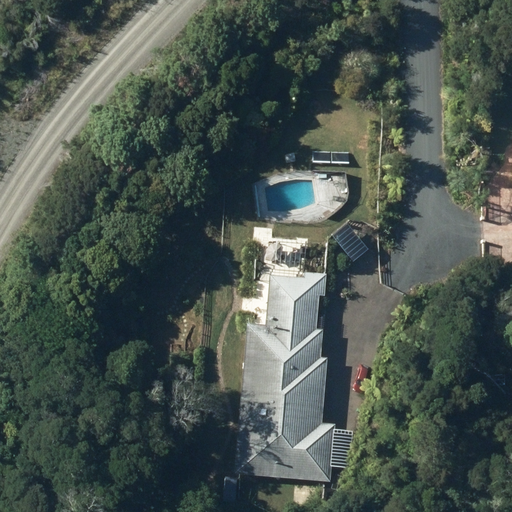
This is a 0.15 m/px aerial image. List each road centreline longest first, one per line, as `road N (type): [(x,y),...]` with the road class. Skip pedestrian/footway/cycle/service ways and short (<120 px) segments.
road 1 (residential): [(176,0),(58,129),(0,229)]
road 2 (residential): [(417,0),(431,254)]
